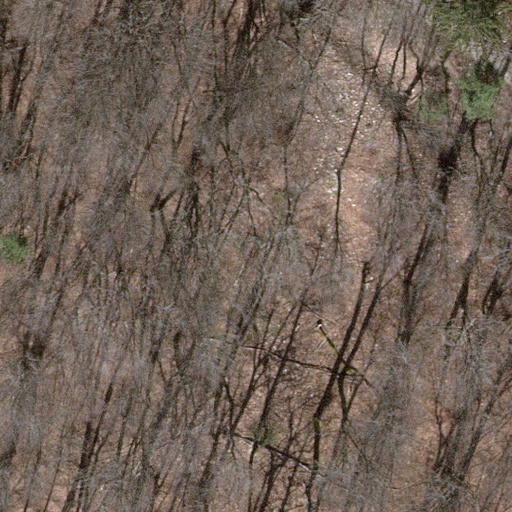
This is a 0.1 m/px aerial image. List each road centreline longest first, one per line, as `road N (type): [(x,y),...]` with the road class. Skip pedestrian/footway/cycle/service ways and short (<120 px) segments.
road 1 (track): [(355,0),(511,229)]
road 2 (track): [(409,0),(511,72)]
